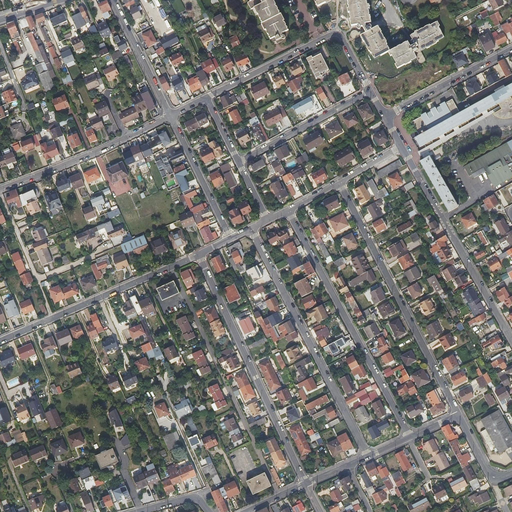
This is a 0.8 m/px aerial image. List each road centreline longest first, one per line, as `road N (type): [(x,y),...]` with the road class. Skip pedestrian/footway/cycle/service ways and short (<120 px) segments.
road 1 (residential): [(458,415),(338,183)]
road 2 (residential): [(285,209),(410,437)]
road 3 (residential): [(250,227),(367,456)]
road 4 (residential): [(198,254),(306,483)]
road 5 (residential): [(511,341),(402,146)]
road 6 (residential): [(369,89),(335,33),(206,96)]
road 7 (residential): [(0,189),(170,114)]
road 8 (residential): [(238,161),(369,89)]
road 9 (residential): [(384,114),(511,48)]
road 10 (unknown): [(218,511),(160,383)]
road 11 (residential): [(170,114),(230,237)]
road 12 (residential): [(112,0),(170,114)]
road 13 (residential): [(52,318),(164,269)]
road 14 (unknown): [(272,499),(225,387)]
